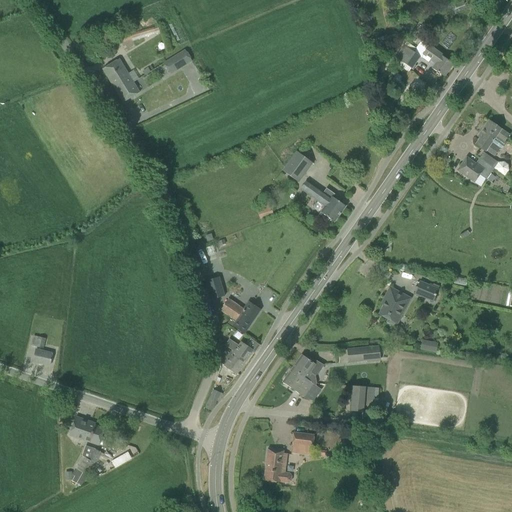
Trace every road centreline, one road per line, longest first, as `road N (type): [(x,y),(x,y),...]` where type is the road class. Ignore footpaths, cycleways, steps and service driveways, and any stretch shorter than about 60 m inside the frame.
road 1 (secondary): [(219,449),(242,396),(511,11)]
road 2 (unclassified): [(187,434),(209,376),(208,314),(146,158),(37,0)]
road 3 (unclassified): [(187,434),(0,367)]
